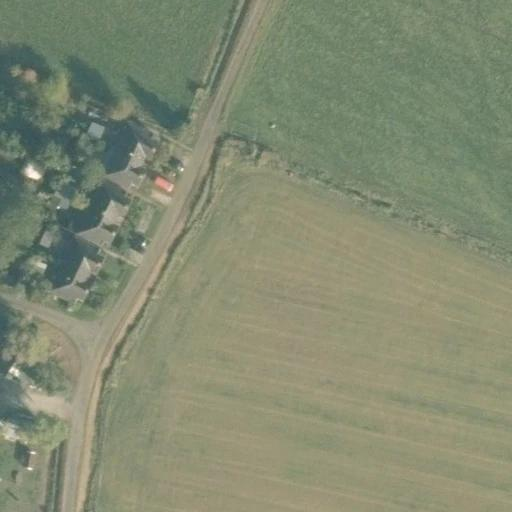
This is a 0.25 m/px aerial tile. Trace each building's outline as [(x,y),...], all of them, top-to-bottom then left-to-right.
[(103,129),(91,123),(84,137),(79,135),(71,153),(89,161),(103,129)] [(114,150),(141,164),(144,159),(150,162),(158,147),(150,142),(152,137),(127,124),(114,150)] [(139,169),(141,164),(114,150),(100,177),(124,189),(127,183),(137,188),(145,172),(139,169)] [(86,207),(114,220),(117,215),(123,219),(131,202),(122,198),(124,193),(98,181),(86,207)] [(52,197),(60,200),(69,204),(75,189),(58,182),(52,197)] [(69,204),(60,200),(57,208),(66,212),(69,204)] [(112,225),(114,220),(86,207),(74,235),(98,246),(101,240),(111,245),(118,228),(112,225)] [(54,236),(44,232),(39,245),(49,250),(54,236)] [(60,264),(88,278),(90,273),(97,276),(105,260),(96,256),(99,251),(73,238),(60,264)] [(29,270),(22,291),(31,294),(34,284),(37,285),(45,266),(25,259),(22,268),(29,270)] [(86,283),(88,278),(60,264),(47,291),(71,303),(74,297),(84,302),(92,286),(86,283)]
